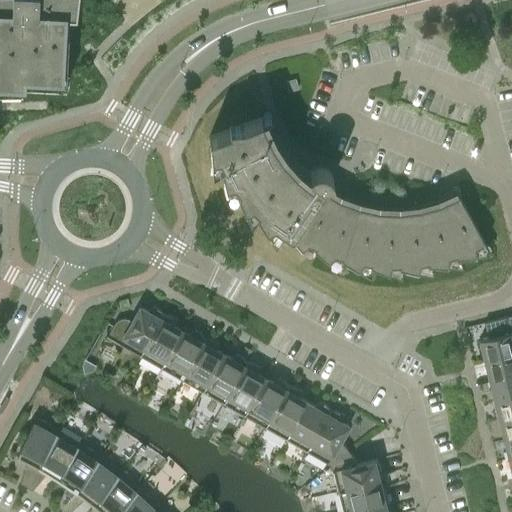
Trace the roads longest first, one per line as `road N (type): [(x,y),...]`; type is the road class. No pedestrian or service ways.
road 1 (residential): [(502,164),(487,108),(473,93),(402,69),(379,72),(357,86),(348,123),(489,168)]
road 2 (tertiary): [(344,0),(248,24),(208,43),(158,93),(117,165)]
road 3 (residential): [(373,367),(164,250)]
road 4 (residential): [(437,511),(407,391),(373,367)]
road 5 (residential): [(373,367),(392,337),(414,323),(511,290)]
road 6 (tertiary): [(0,368),(65,252)]
